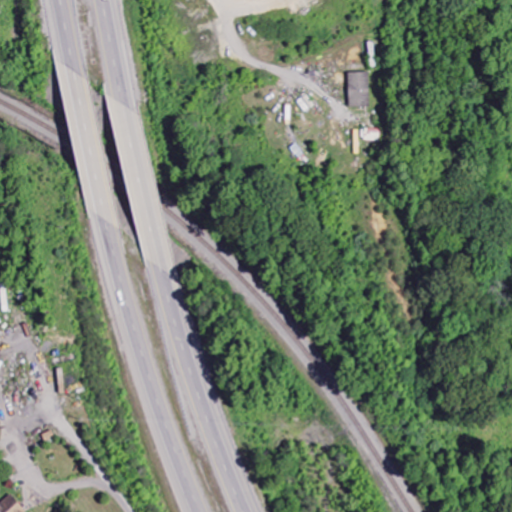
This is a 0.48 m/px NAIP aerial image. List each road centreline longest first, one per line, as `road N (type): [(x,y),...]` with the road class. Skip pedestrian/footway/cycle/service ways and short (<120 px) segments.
road 1 (trunk): [(106,221),(137,343),(196,511)]
road 2 (trunk): [(249,511),(167,274)]
road 3 (trunk): [(167,274),(126,103)]
road 4 (trunk): [(75,76),(106,221)]
